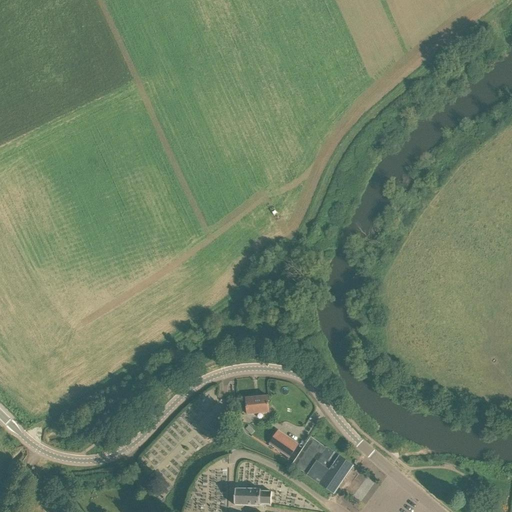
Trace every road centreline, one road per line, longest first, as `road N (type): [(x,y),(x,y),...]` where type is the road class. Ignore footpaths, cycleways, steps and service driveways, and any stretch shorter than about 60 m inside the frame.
road 1 (track): [(511,2),(369,115),(336,158),(292,257),(23,437)]
road 2 (residential): [(439,511),(377,460),(311,384),(286,371),(233,370),(202,381),(138,440),(98,459),(51,455),(0,414)]
